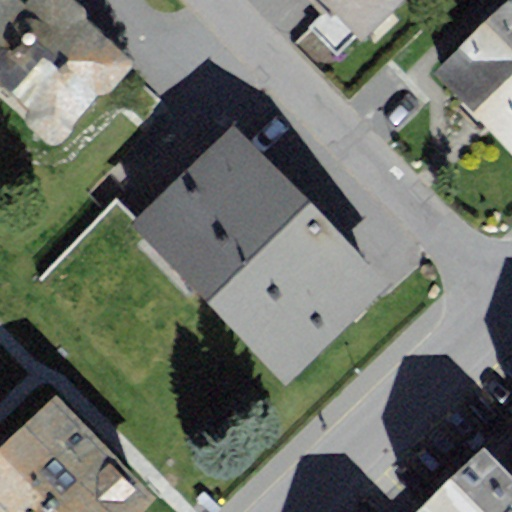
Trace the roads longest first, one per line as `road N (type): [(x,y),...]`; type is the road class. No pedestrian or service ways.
road 1 (residential): [(216,0),(510,301)]
road 2 (residential): [(510,301),(290,511)]
